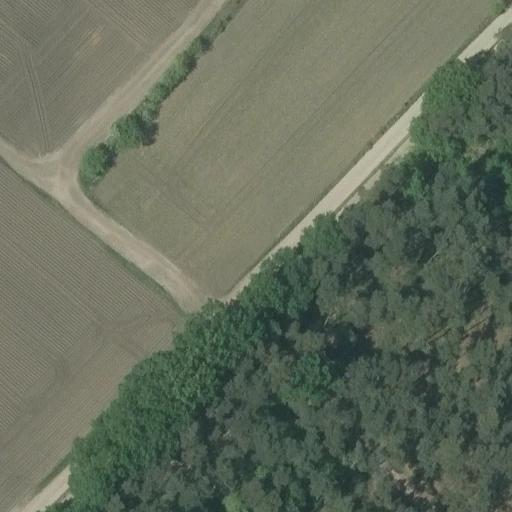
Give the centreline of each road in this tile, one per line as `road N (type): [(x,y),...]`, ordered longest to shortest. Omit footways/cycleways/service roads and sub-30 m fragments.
road 1 (track): [(511,12),(34,511)]
road 2 (track): [(0,141),(213,325)]
road 3 (track): [(418,511),(213,325)]
road 4 (track): [(213,0),(53,186)]
